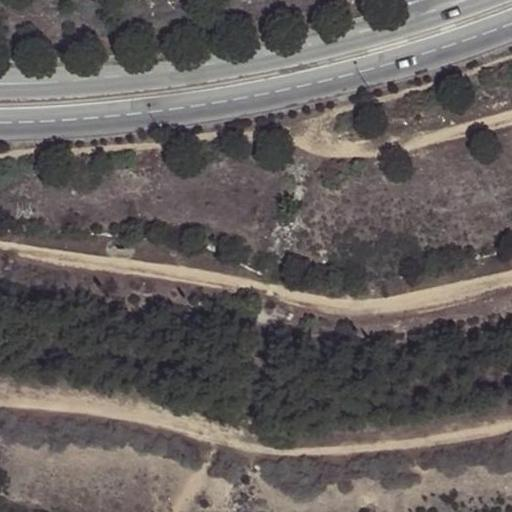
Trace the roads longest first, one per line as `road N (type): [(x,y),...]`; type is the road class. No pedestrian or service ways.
road 1 (motorway): [(0,127),(146,116),(253,92),(362,54)]
road 2 (tertiary): [(362,54),(177,76)]
road 3 (tertiary): [(177,76),(0,93)]
road 4 (tertiary): [(177,76),(0,75)]
road 5 (tertiary): [(511,3),(362,54)]
